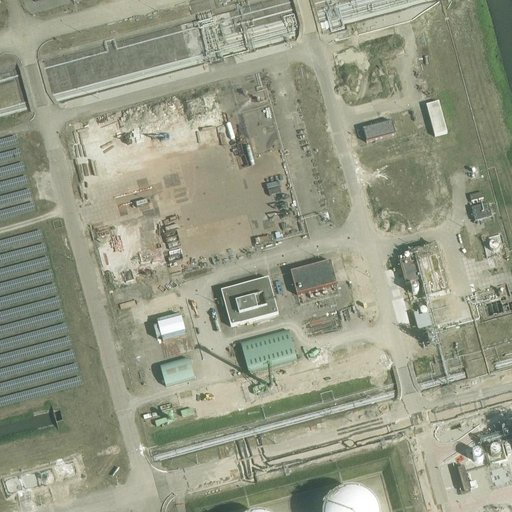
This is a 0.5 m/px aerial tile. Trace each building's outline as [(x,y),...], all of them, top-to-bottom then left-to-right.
[(262,100),(264,112),(270,111),(268,99),(262,100)] [(256,102),(245,103),(247,115),(257,114),(256,102)] [(434,137),(447,134),(438,103),(426,107),(434,137)] [(242,116),(236,117),(239,129),(245,128),(242,116)] [(366,143),(395,135),(392,122),(363,130),(366,143)] [(471,202),(483,199),(481,193),(469,196),(471,202)] [(475,222),(491,218),(488,205),(471,209),(475,222)] [(281,237),(290,234),(288,229),(279,232),(281,237)] [(489,242),(497,241),(496,233),(488,234),(489,242)] [(449,293),(436,247),(414,253),(418,266),(411,268),(409,261),(400,264),(406,286),(423,281),(428,299),(449,293)] [(296,296),(337,285),(331,263),(290,274),(296,296)] [(231,328),(278,315),(268,279),(221,292),(231,328)] [(158,296),(152,296),(152,298),(176,296),(175,287),(158,289),(158,296)] [(182,316),(176,295),(152,302),(158,323),(182,316)] [(416,320),(429,317),(427,304),(414,307),(416,320)] [(158,325),(165,349),(189,342),(182,318),(158,325)] [(289,332),(241,345),(246,363),(248,374),(297,361),(289,332)] [(165,387),(194,379),(189,359),(160,367),(165,387)] [(219,374),(210,376),(216,401),(225,398),(219,374)] [(422,382),(432,380),(430,374),(420,377),(422,382)] [(511,511),(511,436),(476,447),(482,470),(511,461),(511,511)] [(382,511),(381,508),(378,501),(374,497),(369,493),(364,491),(358,489),(353,488),(347,488),(341,490),(335,493),(330,497),(326,501),(323,507),(321,511),(382,511)]
